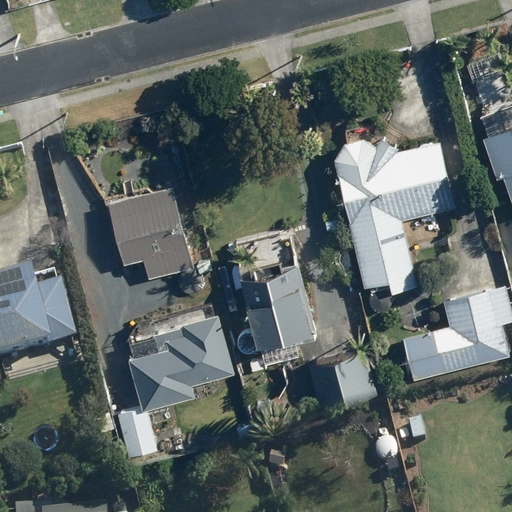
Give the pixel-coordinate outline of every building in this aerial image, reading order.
[(511,128),(490,136),(504,176),(510,174),(511,178),(511,128)] [(355,219),(371,286),(397,279),(400,290),(424,284),(408,218),(462,206),(446,139),(404,149),(405,146),(388,136),(383,144),(370,136),(352,140),(343,155),(358,219),(355,219)] [(115,200),(131,262),(150,257),(155,275),(200,264),(179,183),(115,200)] [(344,220),(330,223),(333,233),(346,230),(344,220)] [(322,330),(305,261),(290,265),(288,257),(263,263),(265,271),(246,275),(253,303),(259,302),(269,343),(267,344),(271,362),(306,354),(301,335),(322,330)] [(215,259),(202,263),(204,270),(217,267),(215,259)] [(0,367),(60,352),(59,349),(82,343),(67,285),(43,292),(39,277),(0,288),(0,286),(0,367)] [(420,377),(511,352),(511,342),(507,321),(511,319),(511,284),(511,283),(449,299),(456,323),(409,335),(420,377)] [(164,348),(135,356),(149,408),(202,394),(200,388),(206,387),(204,381),(243,370),(226,311),(191,321),(192,323),(159,332),(164,348)] [(371,348),(315,361),(326,408),(382,393),(371,348)] [(241,352),(245,367),(253,364),(250,350),(241,352)] [(124,411),(134,451),(161,444),(152,411),(148,413),(146,406),(124,411)] [(242,425),(245,439),(261,435),(258,422),(242,425)]
